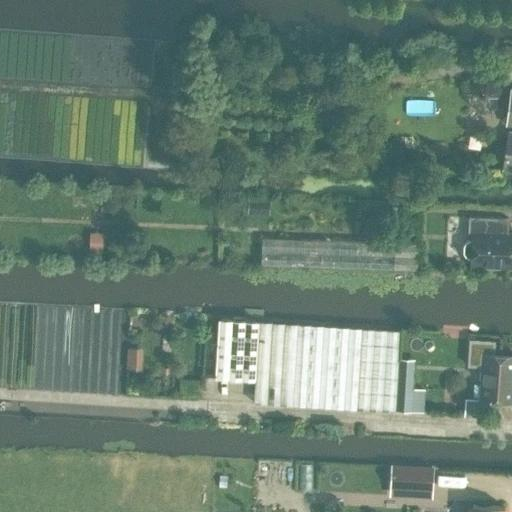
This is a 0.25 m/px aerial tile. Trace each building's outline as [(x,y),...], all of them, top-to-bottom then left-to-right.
[(240,72),(242,58),(223,55),(221,69),(240,72)] [(469,82),(467,103),(482,114),(499,107),(501,89),(487,76),(469,82)] [(511,172),(511,132),(509,132),(503,171),(511,172)] [(511,267),(511,232),(508,233),(508,218),(468,216),(468,233),(473,233),(473,239),(469,239),(466,241),(465,244),(464,253),(466,256),(469,258),(472,258),(471,266),(511,267)] [(262,238),(262,264),(418,271),(418,244),(262,238)] [(399,330),(259,321),(219,319),(215,377),(256,379),(254,402),(394,410),(395,405),(396,387),(399,330)] [(470,339),(468,364),(483,365),(481,399),(480,399),(486,400),(511,401),(511,355),(493,355),(494,341),(470,339)] [(413,389),(412,406),(424,407),(425,389),(413,389)] [(392,466),(392,467),(391,486),(431,488),(432,469),(433,468),(392,466)]
